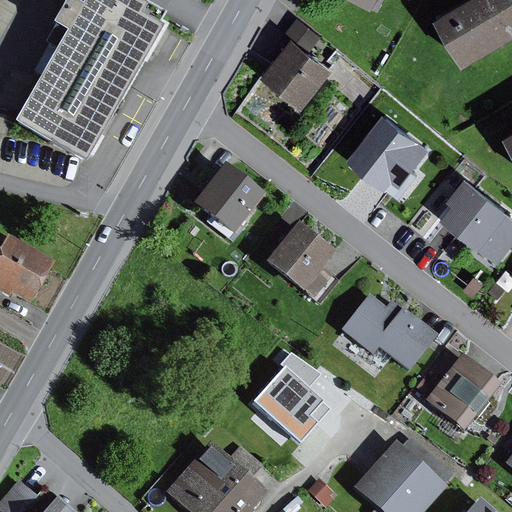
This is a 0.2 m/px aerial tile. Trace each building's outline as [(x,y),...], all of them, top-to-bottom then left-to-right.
[(40,76),(13,125),(84,164),(89,156),(100,136),(114,111),(141,62),(160,28),(157,26),(160,21),(162,16),(159,15),(133,0),(83,0),(79,7),(67,0),(64,0),(50,26),(53,28),(44,45),(48,47),(54,51),(40,76)] [(145,0),(133,0),(159,15),(162,9),(145,0)] [(511,0),(465,0),(440,15),(468,62),(511,36),(511,0)] [(294,36),(311,50),(322,36),(299,17),(288,31),(294,36)] [(167,25),(160,21),(157,26),(160,28),(141,62),(143,64),(145,65),(167,25)] [(281,52),(264,74),(306,106),(335,68),(311,50),(294,36),(287,44),(284,41),(278,49),(281,52)] [(54,51),(48,47),(34,72),(40,76),(54,51)] [(116,112),(143,64),(141,62),(114,111),(116,112)] [(387,102),(344,152),(397,198),(413,179),(402,169),(429,138),(387,102)] [(103,138),(100,136),(89,156),(92,158),(103,138)] [(225,164),(192,204),(231,236),(264,196),(225,164)] [(455,205),(444,218),(500,264),(511,249),(511,210),(469,176),(449,200),(455,205)] [(297,223),(265,263),(320,307),(339,282),(322,269),(335,253),(297,223)] [(0,235),(0,291),(11,298),(13,293),(31,303),(54,263),(8,237),(6,239),(0,235)] [(511,273),(507,270),(497,281),(509,291),(511,287),(511,273)] [(485,284),(475,276),(465,289),(474,297),(485,284)] [(507,291),(496,282),(489,292),(500,300),(507,291)] [(368,295),(340,332),(373,356),(378,349),(409,373),(436,337),(391,302),(386,309),(368,295)] [(448,371),(424,401),(464,431),(500,385),(461,355),(457,359),(452,355),(443,367),(448,371)] [(278,360),(247,398),(303,444),(335,406),(278,360)] [(394,442),(352,489),(375,509),(377,511),(425,511),(447,488),(444,486),(452,477),(409,439),(401,448),(394,442)] [(210,443),(165,493),(186,511),(251,511),(267,495),(210,443)] [(73,511),(45,487),(36,496),(18,480),(0,500),(0,511),(73,511)] [(333,493),(319,480),(307,492),(326,509),(333,501),(329,497),(333,493)]
